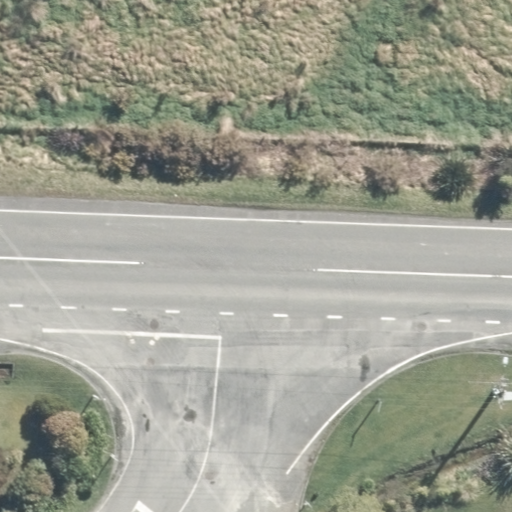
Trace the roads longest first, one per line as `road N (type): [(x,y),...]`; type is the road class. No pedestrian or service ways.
road 1 (primary): [(511,276),(224,267)]
road 2 (residential): [(172,511),(207,449),(224,267)]
road 3 (primary): [(224,267),(0,258)]
